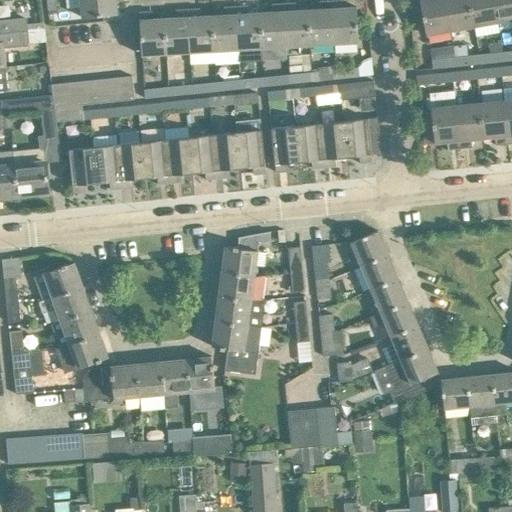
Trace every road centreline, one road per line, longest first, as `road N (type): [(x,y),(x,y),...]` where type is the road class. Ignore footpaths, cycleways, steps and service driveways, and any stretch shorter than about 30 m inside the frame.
road 1 (residential): [(71,228),(119,350),(200,341),(218,213)]
road 2 (residential): [(375,197),(445,362),(510,356),(511,349)]
road 3 (residential): [(410,193),(391,0)]
road 4 (residential): [(218,213),(375,197)]
road 5 (residential): [(71,228),(218,213)]
